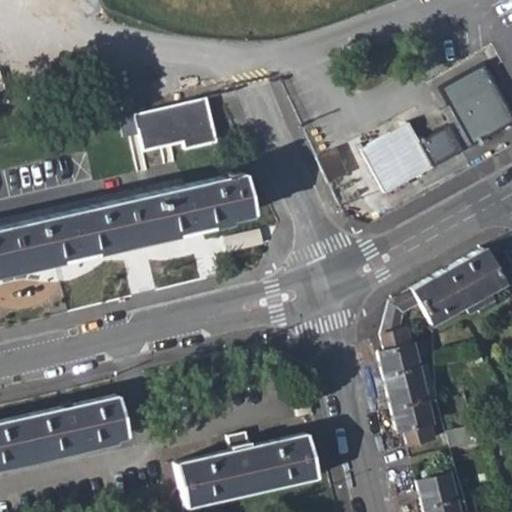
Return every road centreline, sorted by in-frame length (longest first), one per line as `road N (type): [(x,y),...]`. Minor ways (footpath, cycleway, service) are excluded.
road 1 (residential): [(326,287),(0,365)]
road 2 (unknown): [(113,342),(133,443),(345,394)]
road 3 (unknown): [(189,323),(178,257),(169,251),(0,281)]
road 4 (residential): [(375,511),(327,323),(326,287)]
road 5 (residential): [(326,287),(511,187)]
